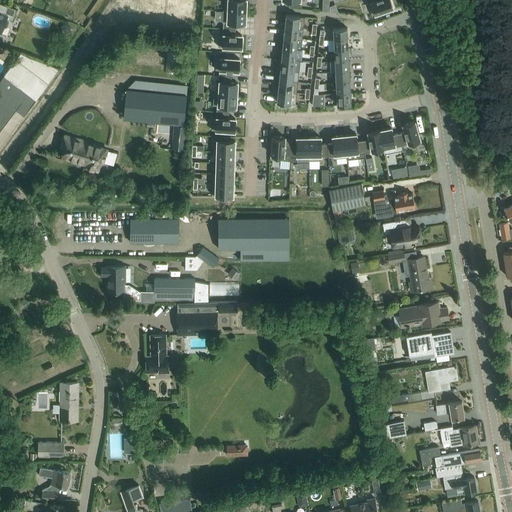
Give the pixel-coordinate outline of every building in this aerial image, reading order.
[(224,0),(224,9),(224,10),(246,11),(246,0),(224,0)] [(366,0),(372,14),(392,7),(389,0),(366,0)] [(16,9),(5,5),(0,3),(0,32),(0,33),(6,18),(12,20),(16,9)] [(143,7),(142,22),(154,23),(154,22),(204,24),(204,9),(143,7)] [(223,9),(222,22),(223,22),(223,28),(235,28),(235,22),(245,23),(246,11),(224,10),(224,9),(223,9)] [(285,14),(284,26),(303,28),(304,16),(285,14)] [(284,26),(283,36),(297,38),(298,28),(303,28),(284,26)] [(347,27),(333,28),(333,39),(348,38),(347,27)] [(218,34),(218,46),(241,47),(242,35),(235,35),(235,28),(223,28),(222,34),(218,34)] [(283,36),(282,47),(296,49),(301,49),(302,38),(297,38),(283,36)] [(39,48),(41,42),(30,38),(28,43),(39,48)] [(348,38),(333,39),(334,50),(348,49),(348,38)] [(282,47),(281,58),(300,60),(300,59),(295,59),(296,49),(282,47)] [(348,49),(334,50),(334,61),(349,60),(348,49)] [(0,79),(0,129),(15,109),(23,115),(59,68),(59,67),(56,66),(20,52),(4,75),(0,79)] [(216,57),(215,69),(219,69),(218,75),(231,76),(231,70),(238,71),(239,58),(216,57)] [(281,58),(280,69),(294,70),(299,70),(300,60),(281,58)] [(330,72),(335,71),(349,71),(349,60),(334,61),(330,61),(330,72)] [(280,69),(279,79),(293,81),(298,81),(299,70),(294,70),(280,69)] [(349,71),(335,71),(335,82),(350,82),(349,71)] [(215,92),(215,93),(237,94),(237,82),(231,82),(231,76),(218,75),(218,81),(215,81),(215,92)] [(99,79),(97,88),(105,90),(107,81),(99,79)] [(279,79),(277,90),(296,92),(298,81),(293,81),(279,79)] [(350,82),(335,82),(336,93),(350,92),(350,82)] [(123,118),(183,124),(186,95),(126,88),(123,118)] [(277,90),(276,101),(291,103),(295,103),(296,92),(277,90)] [(214,92),(213,104),(216,105),(216,112),(229,112),(229,106),(236,106),(237,94),(215,93),(215,92),(214,92)] [(351,104),(350,92),(336,93),(337,104),(351,104)] [(212,117),(211,129),(234,131),(235,118),(228,118),(229,112),(216,112),(216,117),(212,117)] [(405,131),(399,133),(401,145),(408,143),(409,147),(421,143),(420,139),(415,121),(403,124),(405,131)] [(391,127),(379,129),(383,147),(394,145),(394,146),(401,145),(399,133),(398,133),(392,134),(391,127)] [(369,138),(363,139),(365,152),(371,151),(372,153),(384,151),(383,147),(379,129),(368,132),(369,138)] [(356,133),(344,135),(346,153),(357,152),(357,153),(365,152),(363,139),(357,140),(356,133)] [(78,161),(82,162),(83,162),(84,163),(84,164),(85,165),(85,166),(97,170),(100,161),(103,162),(107,148),(85,142),(84,143),(75,140),(75,137),(64,134),(61,145),(64,146),(61,157),(78,162),(78,161)] [(333,143),(326,143),(327,156),(334,155),(334,158),(347,156),(346,153),(344,135),(332,136),(333,143)] [(214,140),(213,151),(217,151),(234,152),(234,140),(229,140),(229,136),(214,136),(214,140)] [(271,154),(271,159),(283,159),(283,156),(290,156),(291,144),(284,143),(285,136),(272,136),(271,154)] [(320,136),(309,137),(309,160),(321,160),(321,156),(327,156),(326,143),(320,143),(320,136)] [(291,144),(290,156),(290,160),(309,160),(309,137),(297,137),(297,144),(291,144)] [(217,151),(216,162),(234,163),(234,152),(217,151)] [(216,172),(216,173),(233,173),(234,163),(216,162),(216,172)] [(212,172),(212,183),(233,184),(233,173),(216,173),(216,172),(212,172)] [(212,183),(212,195),(233,195),(233,184),(212,183)] [(360,183),(329,189),(333,206),(334,209),(365,203),(360,183)] [(383,191),(372,192),(374,201),(378,200),(379,205),(377,205),(378,216),(396,214),(395,211),(415,207),(412,193),(407,193),(407,191),(396,193),(396,196),(384,198),(383,191)] [(178,242),(178,218),(130,218),(130,242),(178,242)] [(288,218),(218,218),(218,249),(240,249),(240,260),(288,260),(288,218)] [(400,220),(382,223),(384,235),(391,234),(392,241),(393,246),(402,245),(413,243),(415,243),(415,242),(421,241),(418,225),(401,228),(400,220)] [(507,221),(499,222),(502,238),(510,237),(507,221)] [(509,251),(503,252),(505,264),(511,262),(511,245),(508,246),(509,251)] [(203,247),(197,254),(203,260),(212,267),(218,259),(203,247)] [(389,261),(404,259),(403,252),(388,254),(389,261)] [(423,256),(413,257),(408,258),(412,281),(410,282),(411,290),(429,288),(423,256)] [(140,299),(140,296),(140,291),(128,284),(124,284),(124,265),(107,265),(107,267),(101,267),(101,275),(107,275),(107,291),(124,291),(124,299),(140,299)] [(240,273),(232,268),(228,274),(235,279),(240,273)] [(194,278),(178,278),(154,277),(154,298),(194,298),(194,278)] [(237,300),(188,302),(177,302),(177,312),(177,332),(217,331),(216,311),(219,311),(219,312),(237,311),(237,300)] [(437,301),(428,302),(419,304),(398,308),(399,315),(393,316),(395,327),(407,325),(407,326),(409,325),(422,323),(431,322),(441,320),(449,319),(447,306),(439,308),(437,301)] [(366,309),(359,311),(362,322),(369,321),(366,309)] [(256,313),(245,313),(246,330),(257,329),(256,313)] [(427,332),(406,335),(409,355),(434,352),(434,356),(454,353),(450,331),(432,334),(427,335),(427,332)] [(150,334),(150,354),(151,355),(146,355),(146,371),(156,371),(156,372),(168,372),(167,354),(166,354),(165,334),(150,334)] [(427,392),(440,390),(450,388),(449,380),(458,379),(456,366),(456,365),(424,370),(427,392)] [(53,406),(53,410),(55,412),(59,412),(59,419),(68,420),(78,420),(78,409),(76,409),(76,405),(78,405),(78,390),(78,382),(60,381),(60,389),(59,404),(55,404),(53,406)] [(406,393),(389,396),(390,402),(407,399),(408,402),(422,399),(420,391),(406,393)] [(461,400),(452,402),(435,404),(437,414),(450,412),(451,418),(464,416),(461,400)] [(403,420),(385,423),(388,436),(406,433),(403,420)] [(436,420),(424,423),(425,430),(437,428),(436,420)] [(452,425),(440,427),(443,442),(449,441),(450,446),(463,444),(463,445),(468,444),(478,442),(475,425),(466,426),(465,426),(460,427),(460,428),(453,429),(452,425)] [(134,438),(123,438),(124,450),(134,450),(134,438)] [(62,455),(62,441),(39,441),(38,455),(62,455)] [(227,455),(247,454),(247,444),(226,445),(227,455)] [(438,446),(419,449),(421,465),(430,463),(429,456),(439,454),(438,446)] [(443,475),(443,476),(454,474),(462,473),(461,466),(458,467),(457,463),(481,459),(479,448),(434,456),(436,467),(444,465),(445,469),(436,470),(437,476),(443,475)] [(58,470),(40,467),(38,474),(52,477),(51,484),(42,489),(41,494),(35,494),(35,498),(41,498),(41,499),(47,499),(57,499),(58,490),(56,491),(57,485),(66,487),(69,472),(58,470)] [(454,474),(443,476),(445,488),(464,485),(465,493),(476,491),(474,476),(454,479),(454,474)] [(436,476),(423,476),(423,485),(437,484),(436,476)] [(139,485),(130,488),(121,491),(126,507),(127,508),(126,511),(146,511),(147,511),(142,511),(142,509),(136,508),(137,498),(142,496),(139,485)] [(390,485),(381,487),(382,495),(391,494),(390,485)] [(340,486),(332,488),(335,499),(342,498),(340,486)] [(281,505),(280,496),(270,498),(271,507),(281,505)] [(350,505),(345,506),(346,511),(377,511),(375,498),(367,499),(367,501),(350,505)] [(460,498),(450,500),(442,501),(443,511),(455,511),(462,511),(468,510),(468,511),(479,511),(478,500),(461,503),(460,498)] [(44,511),(61,511),(63,505),(53,503),(37,500),(37,501),(36,501),(25,499),(24,506),(24,507),(36,509),(37,506),(43,507),(45,509),(44,511)]
